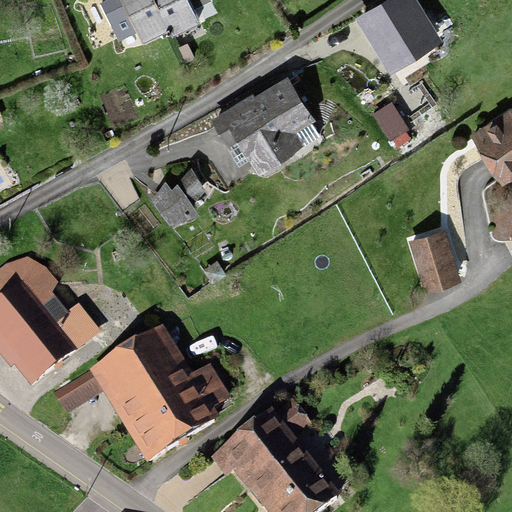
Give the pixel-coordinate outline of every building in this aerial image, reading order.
[(190,21),(179,0),(100,0),(110,19),(127,11),(140,38),(166,26),(169,31),(190,21)] [(411,0),(382,0),(353,18),(386,69),(435,37),(411,0)] [(303,120),(278,78),(210,118),(224,142),(233,137),(253,171),(293,148),(284,132),(303,120)] [(511,109),(470,135),(498,181),(511,172),(511,109)] [(171,187),(183,202),(198,190),(186,175),(171,187)] [(171,187),(150,203),(167,226),(188,209),(183,202),(171,187)] [(0,274),(0,305),(41,274),(23,265),(9,267),(0,274)] [(0,305),(0,358),(24,390),(106,326),(86,300),(56,323),(39,301),(53,290),(41,274),(0,305)] [(152,334),(88,374),(145,463),(208,423),(202,413),(185,386),(152,334)] [(185,386),(202,413),(223,400),(206,373),(185,386)] [(265,419),(282,442),(302,426),(285,404),(265,419)] [(265,419),(215,458),(257,511),(317,511),(330,502),(282,442),(265,419)]
